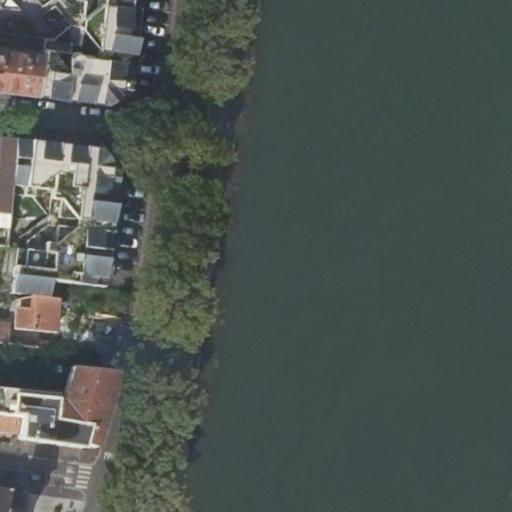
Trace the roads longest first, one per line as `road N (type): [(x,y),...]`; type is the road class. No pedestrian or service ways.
road 1 (tertiary): [(169,133),(148,330),(105,482)]
road 2 (residential): [(169,133),(0,112)]
road 3 (tertiary): [(184,0),(169,133)]
